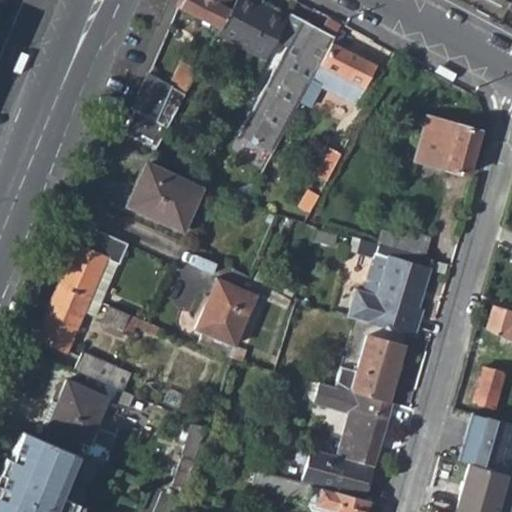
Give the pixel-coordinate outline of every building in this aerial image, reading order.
[(182,0),(177,10),(219,30),(229,12),(223,9),(228,0),(182,0)] [(273,42),(286,18),(252,0),(235,0),(229,12),(219,30),(217,35),(263,59),(273,42)] [(273,42),(282,47),(299,19),(289,13),(286,18),(273,42)] [(333,37),(299,19),(282,47),(236,135),(270,153),(299,99),(331,40),(333,37)] [(331,40),(299,99),(310,105),(323,82),(356,99),(375,63),(331,40)] [(31,55),(22,51),(13,69),(18,71),(22,74),(31,55)] [(184,96),(197,72),(181,63),(168,86),(184,96)] [(440,64),(435,72),(453,82),(457,74),(440,64)] [(118,133),(153,152),(166,128),(129,108),(118,133)] [(405,158),(457,174),(469,132),(418,117),(405,158)] [(313,169),(326,176),(340,149),(327,143),(313,169)] [(128,209),(183,232),(200,188),(147,165),(128,209)] [(55,285),(88,298),(104,259),(116,263),(124,245),(80,226),(55,285)] [(391,249),(425,259),(431,239),(397,229),(391,249)] [(373,258),(362,295),(352,291),(345,319),(412,337),(420,309),(417,308),(430,260),(425,259),(391,249),(359,240),(355,253),(373,258)] [(99,303),(116,263),(104,259),(88,298),(99,303)] [(192,329),(232,345),(253,296),(215,279),(192,329)] [(33,339),(64,353),(81,312),(93,317),(99,303),(88,298),(55,285),(33,339)] [(101,320),(121,328),(126,314),(107,306),(101,320)] [(511,314),(492,308),(485,333),(511,353),(511,314)] [(352,393),(385,403),(402,346),(363,336),(347,391),(352,393)] [(71,370),(120,391),(127,374),(78,354),(71,370)] [(472,403),(494,409),(504,375),(482,368),(472,403)] [(103,431),(95,428),(107,399),(64,381),(44,428),(49,430),(44,442),(75,455),(102,466),(108,452),(97,447),(103,431)] [(347,391),(316,382),(310,401),(347,412),(334,456),(373,467),(390,404),(385,403),(352,393),(347,391)] [(468,466),(506,476),(511,455),(511,426),(469,413),(455,462),(468,466)] [(181,452),(194,457),(203,427),(190,423),(181,452)] [(0,511),(71,511),(75,504),(58,496),(75,455),(44,442),(21,432),(0,482),(0,511)] [(310,450),(301,484),(362,501),(373,467),(334,456),(310,450)] [(171,482),(184,487),(193,462),(179,457),(171,482)] [(454,511),(495,511),(506,476),(468,466),(454,511)] [(301,484),(255,471),(250,489),(304,504),(311,511),(310,511),(364,511),(367,502),(362,501),(301,484)] [(511,478),(506,476),(495,511),(510,511),(511,508),(511,478)]
